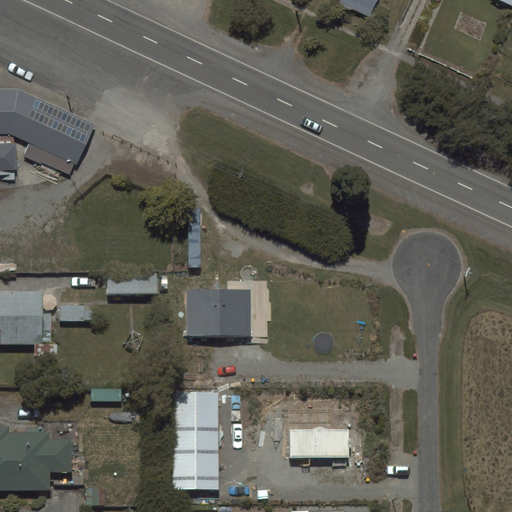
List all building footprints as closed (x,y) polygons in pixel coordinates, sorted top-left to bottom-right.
[(367,18),(375,0),(336,0),(335,4),(367,18)] [(511,0),(491,0),(510,8),(511,2),(511,0)] [(0,89),(0,169),(15,170),(14,146),(0,146),(0,133),(9,133),(30,142),(25,154),(70,174),(74,164),(77,166),(96,123),(18,89),(0,89)] [(103,275),(103,297),(154,296),(153,274),(103,275)] [(188,287),(189,341),(249,341),(249,286),(188,287)] [(37,292),(0,292),(0,345),(38,344),(37,292)] [(88,303),(54,303),(55,326),(88,325),(88,303)] [(124,385),(87,384),(86,403),(124,403),(124,385)] [(5,430),(0,430),(0,491),(49,492),(49,474),(68,474),(68,442),(45,442),(45,433),(5,433),(5,430)] [(142,490),(105,489),(105,511),(141,511),(142,490)]
